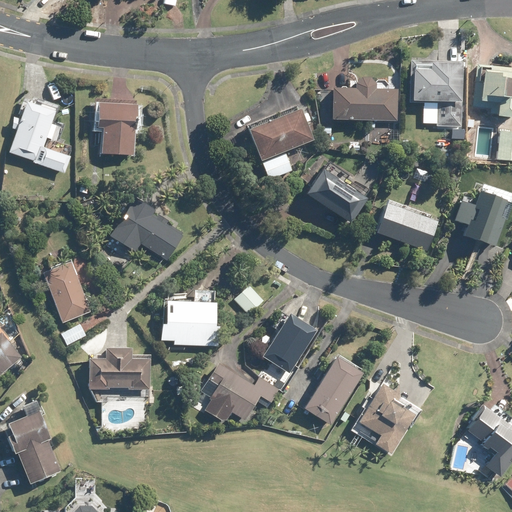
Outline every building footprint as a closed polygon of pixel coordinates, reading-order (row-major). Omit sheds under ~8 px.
[(406,100),(434,101),(433,123),(458,123),(460,58),(408,56),(406,100)] [(473,63),(469,106),(487,107),(487,113),(511,114),(511,64),(509,64),(509,67),(473,63)] [(329,86),(327,117),(390,121),(391,89),(370,88),(371,83),(365,76),(357,76),(350,82),(350,87),(329,86)] [(4,151),(60,172),(65,157),(38,147),(41,137),(46,139),(51,125),(45,123),(50,110),(22,99),(16,114),(18,115),(4,151)] [(99,125),(97,151),(128,153),(131,102),(94,99),(92,125),(99,125)] [(295,107),(244,128),(259,164),(265,180),(287,172),(279,151),(308,139),(295,107)] [(426,125),(400,124),(399,136),(426,137),(426,125)] [(493,151),(497,151),(496,157),(511,158),(511,130),(499,129),(498,138),(495,138),(493,151)] [(305,183),(300,192),(346,222),(362,197),(316,167),(308,178),(305,183)] [(80,183),(79,190),(85,191),(87,185),(80,183)] [(462,224),(459,233),(490,244),(499,218),(500,218),(506,202),(505,202),(507,194),(477,183),(475,191),(473,190),(468,204),(455,199),(448,220),(462,224)] [(153,216),(147,212),(149,210),(130,197),(105,235),(130,251),(135,243),(162,260),(177,236),(177,235),(179,232),(164,223),(165,221),(155,214),(153,216)] [(387,200),(376,229),(426,248),(437,218),(387,200)] [(37,271),(57,322),(84,312),(64,261),(37,271)] [(248,284),(233,299),(248,314),(263,299),(248,284)] [(174,338),(173,342),(217,344),(218,322),(216,322),(216,299),(166,297),(165,320),(162,320),(161,337),(174,338)] [(279,328),(262,355),(289,371),(316,327),(289,310),(286,314),(282,311),(274,324),(279,328)] [(80,323),(61,333),(67,344),(86,334),(80,323)] [(4,330),(11,339),(19,333),(11,324),(4,330)] [(87,356),(109,341),(100,328),(78,342),(87,356)] [(0,371),(21,356),(0,329),(0,371)] [(128,385),(128,387),(149,388),(149,356),(131,355),(131,345),(105,344),(106,356),(89,356),(88,387),(109,387),(109,385),(128,385)] [(336,354),(304,405),(331,422),(363,370),(336,354)] [(222,419),(228,411),(242,419),(256,396),(267,402),(276,389),(257,377),(252,385),(215,362),(209,371),(218,377),(210,390),(212,391),(208,398),(210,399),(204,408),(222,419)] [(285,376),(281,382),(286,385),(290,380),(285,376)] [(414,412),(391,398),(396,390),(382,381),(359,419),(382,433),(376,442),(391,451),(414,412)] [(491,454),(482,465),(496,476),(509,460),(506,458),(511,453),(511,425),(510,427),(480,404),(468,420),(470,422),(464,430),(479,441),(477,444),(491,454)] [(10,427),(6,428),(15,450),(17,450),(30,481),(59,469),(47,437),(50,436),(39,408),(8,420),(10,427)] [(476,459),(482,463),(486,458),(480,454),(476,459)] [(511,474),(503,484),(511,491),(511,474)] [(126,502),(124,511),(132,511),(133,503),(126,502)] [(70,511),(99,511),(91,504),(79,503),(70,511)]
